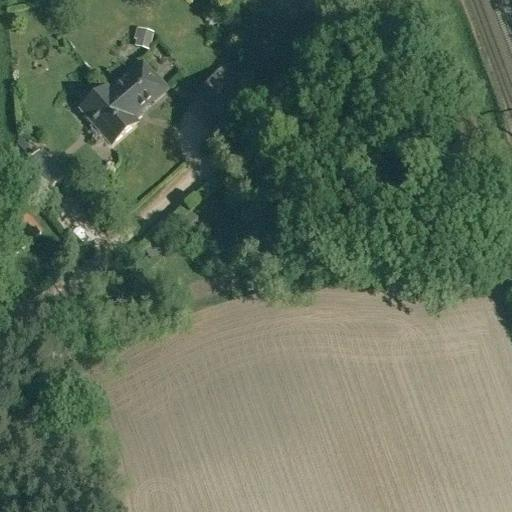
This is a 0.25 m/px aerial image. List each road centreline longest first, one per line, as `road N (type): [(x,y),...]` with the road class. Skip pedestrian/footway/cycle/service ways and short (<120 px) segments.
road 1 (track): [(0,343),(287,95)]
road 2 (residential): [(287,95),(362,0)]
